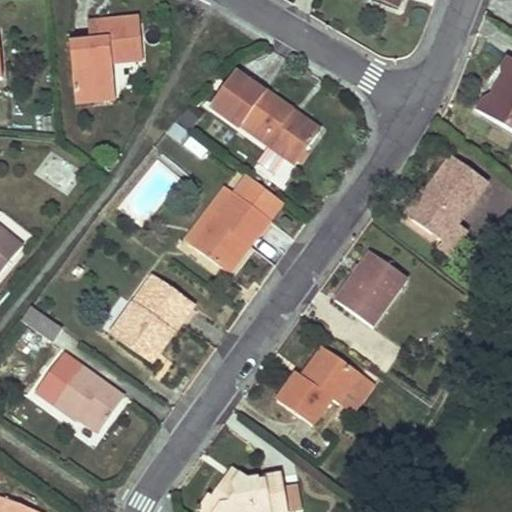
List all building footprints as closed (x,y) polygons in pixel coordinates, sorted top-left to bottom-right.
[(115,90),(112,64),(143,61),(139,19),(96,23),(98,42),(90,43),(70,45),(74,94),(115,90)] [(98,42),(96,23),(88,24),(90,43),(98,42)] [(511,60),(509,59),(503,70),(504,80),(511,85),(506,94),(498,90),(493,99),(484,102),(478,113),(511,132),(511,60)] [(318,136),(291,116),(294,112),(266,92),(263,96),(234,75),(213,105),(242,126),(241,127),(269,148),(285,160),(296,167),(318,136)] [(506,94),(511,85),(504,80),(498,90),(506,94)] [(116,100),(115,90),(74,94),(75,104),(116,100)] [(187,132),(203,115),(193,105),(175,124),(187,132)] [(321,132),(294,112),(291,116),(318,136),(321,132)] [(175,124),(175,123),(167,132),(181,142),(188,133),(187,132),(175,124)] [(274,176),(285,160),(269,148),(257,164),(274,176)] [(457,226),(487,184),(453,158),(425,197),(429,199),(412,222),(442,245),(457,226)] [(251,249),(284,205),(248,178),(234,197),(195,249),(194,250),(224,272),(242,248),(237,245),(241,241),(251,249)] [(195,249),(234,197),(226,190),(186,242),(195,249)] [(412,222),(429,199),(425,197),(421,194),(405,217),(412,222)] [(450,259),(469,235),(457,226),(442,245),(438,250),(450,259)] [(0,276),(24,248),(0,228),(0,276)] [(230,276),(251,249),(241,241),(237,245),(242,248),(224,272),(230,276)] [(373,329),(408,280),(370,253),(335,302),(373,329)] [(174,335),(194,308),(153,278),(132,306),(136,308),(115,337),(147,360),(168,331),(174,335)] [(115,337),(136,308),(132,306),(111,335),(115,337)] [(62,330),(32,308),(23,320),(54,342),(62,330)] [(153,365),(174,335),(168,331),(147,360),(153,365)] [(307,381),(328,352),(323,349),(301,378),(307,381)] [(312,428),(332,401),(353,417),(376,386),(328,352),(307,381),(301,378),(297,374),(277,402),(312,428)] [(26,380),(34,363),(14,353),(6,370),(26,380)] [(57,400),(77,373),(61,361),(41,388),(57,400)] [(124,399),(81,368),(77,373),(57,400),(53,406),(77,423),(79,420),(84,414),(103,428),(124,399)] [(103,428),(84,414),(79,420),(99,434),(103,428)] [(233,486),(241,475),(232,470),(225,480),(233,486)] [(283,487),(281,476),(264,479),(265,483),(260,484),(259,480),(249,482),(241,475),(233,486),(225,480),(211,499),(220,505),(215,511),(287,511),(288,511),(283,487)] [(296,485),(283,487),(288,511),(300,508),(296,485)] [(201,511),(215,511),(220,505),(211,499),(208,497),(198,510),(201,511)] [(33,511),(0,498),(0,511),(33,511)]
